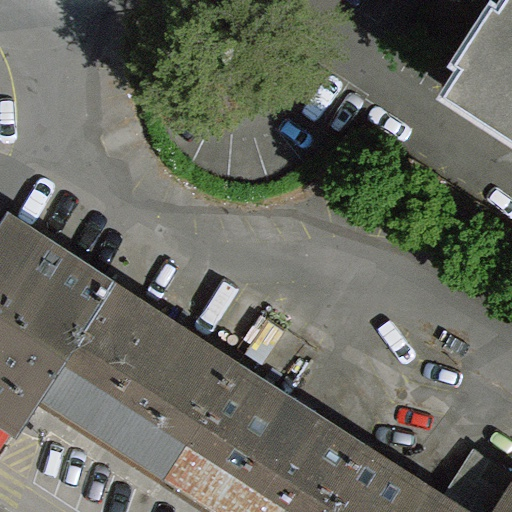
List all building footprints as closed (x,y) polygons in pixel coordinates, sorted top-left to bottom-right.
[(511,4),(471,73),(458,94),(511,128),(511,4)] [(41,394),(116,282),(11,214),(0,231),(0,417),(19,431),(41,394)] [(116,282),(41,394),(62,408),(166,477),(241,364),(210,344),(137,295),(116,282)] [(323,511),(365,445),(241,364),(166,477),(221,511),(323,511)] [(469,511),(365,445),(323,511),(469,511)] [(511,511),(511,492),(499,511),(511,511)]
